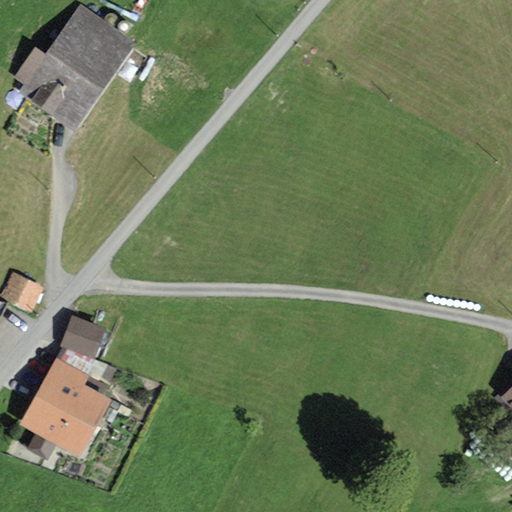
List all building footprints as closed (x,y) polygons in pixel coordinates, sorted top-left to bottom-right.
[(101,17),(87,7),(30,87),(71,116),(122,44),(95,25),(101,17)] [(14,276),(5,294),(29,306),(38,288),(14,276)] [(92,354),(101,330),(74,319),(65,344),(92,354)] [(60,363),(29,419),(76,445),(100,402),(75,389),(82,375),(60,363)] [(511,422),(501,434),(511,444),(511,422)]
